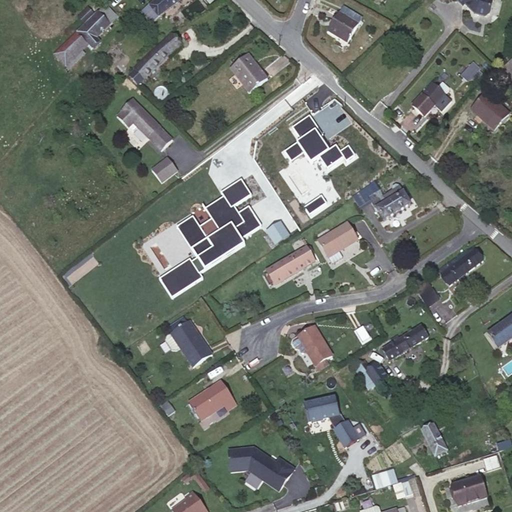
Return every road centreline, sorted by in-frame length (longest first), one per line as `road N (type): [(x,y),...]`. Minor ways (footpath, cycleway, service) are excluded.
road 1 (unclassified): [(281,40),(480,224)]
road 2 (residential): [(480,224),(380,296),(299,310),(252,345)]
